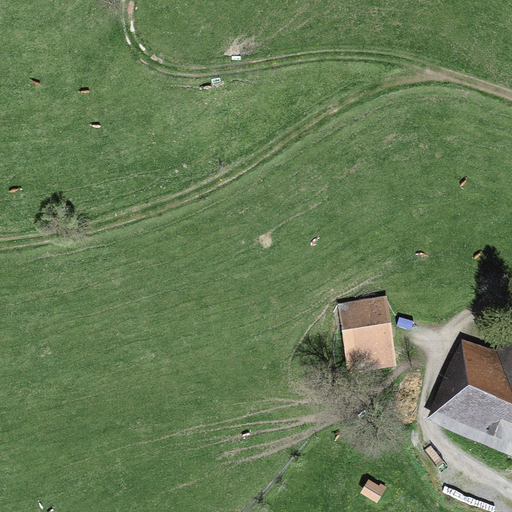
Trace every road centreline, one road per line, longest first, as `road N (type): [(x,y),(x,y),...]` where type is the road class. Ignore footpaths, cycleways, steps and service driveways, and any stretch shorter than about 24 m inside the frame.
road 1 (track): [(511,97),(444,73),(389,84),(170,203),(0,245)]
road 2 (track): [(444,73),(360,52),(201,73),(163,69),(135,44),(125,21),(130,0)]
road 3 (unclassified): [(511,492),(458,454),(425,416),(425,381),(442,338),(495,303),(511,302)]
